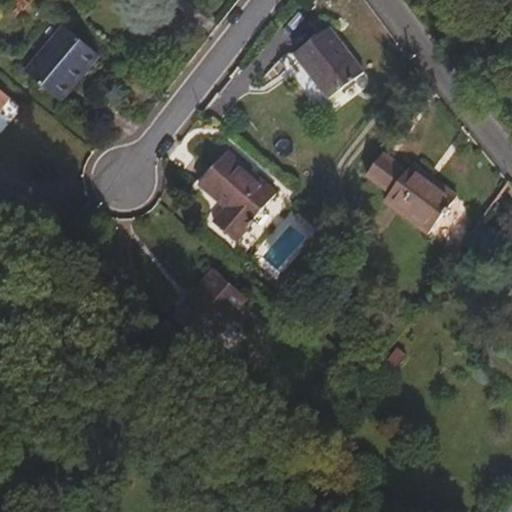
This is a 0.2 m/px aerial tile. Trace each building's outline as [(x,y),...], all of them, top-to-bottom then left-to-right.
[(61,96),(101,50),(67,21),(27,66),(61,96)] [(366,78),(330,29),(294,55),(328,104),(366,78)] [(274,195),(224,151),(194,185),(224,212),(210,225),(232,244),(274,195)] [(452,206),(423,183),(427,177),(414,166),(405,176),(382,158),(365,180),(389,198),(384,205),(427,238),(452,206)] [(456,199),(427,177),(423,183),(452,206),(456,199)] [(201,347),(244,302),(213,272),(193,294),(195,298),(174,320),(201,347)]
